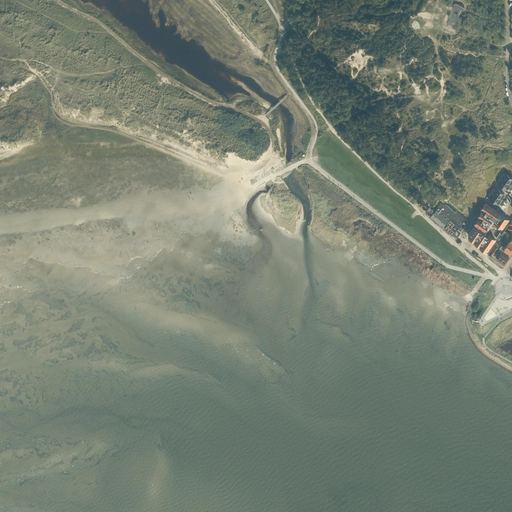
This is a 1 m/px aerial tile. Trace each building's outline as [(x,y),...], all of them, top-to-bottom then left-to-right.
[(444,25),(442,29),(455,34),(455,33),(451,32),(452,28),(457,30),(457,29),(453,28),(454,25),(455,26),(457,21),(458,22),(459,22),(460,22),(460,21),(461,21),(461,19),(461,18),(459,16),(461,9),(463,10),(464,10),(464,8),(464,7),(464,6),(463,6),(463,5),(455,3),(454,3),(453,3),(453,4),(452,7),(451,9),(447,23),(448,23),(447,26),(444,25)] [(503,172),(500,177),(510,184),(511,180),(511,177),(503,171),(503,172)] [(496,181),(506,189),(510,184),(500,177),(497,181),(496,181)] [(494,187),(491,191),(501,199),(504,193),(494,186),(494,187)] [(487,196),(497,204),(501,199),(491,191),(488,196),(487,196)] [(436,202),(432,199),(425,207),(434,213),(439,206),(442,203),(438,200),(436,202)] [(442,203),(439,206),(452,216),(462,224),(464,220),(442,203)] [(474,226),(469,234),(471,235),(469,237),(474,240),(475,238),(477,239),(475,242),(479,245),(480,243),(482,244),(480,247),(485,250),(486,248),(487,249),(495,239),(487,233),(494,222),(502,228),(508,219),(500,213),(499,213),(499,212),(498,213),(497,212),(497,211),(489,206),(485,203),(484,203),(479,210),(481,211),(476,217),(478,218),(473,224),(475,225),(477,227),(476,228),(474,226)] [(442,228),(452,216),(439,206),(434,213),(433,214),(430,218),(442,228)] [(462,224),(452,216),(442,228),(444,229),(452,236),(457,229),(462,224)] [(468,223),(464,220),(462,224),(457,229),(461,232),(462,229),(468,223)] [(511,253),(511,251),(511,248),(506,244),(504,247),(501,246),(500,248),(509,254),(511,253)] [(499,249),(494,256),(504,263),(504,262),(505,262),(507,260),(506,259),(508,256),(499,249)]
